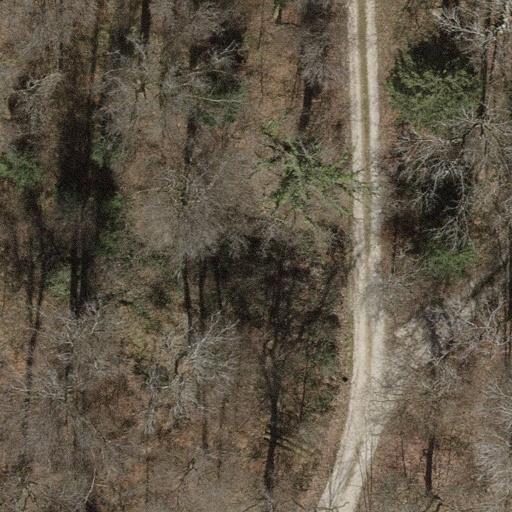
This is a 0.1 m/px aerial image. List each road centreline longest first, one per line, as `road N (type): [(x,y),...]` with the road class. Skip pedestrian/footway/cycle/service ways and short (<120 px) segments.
road 1 (track): [(334,511),(379,390),(373,0)]
road 2 (track): [(379,390),(511,277)]
